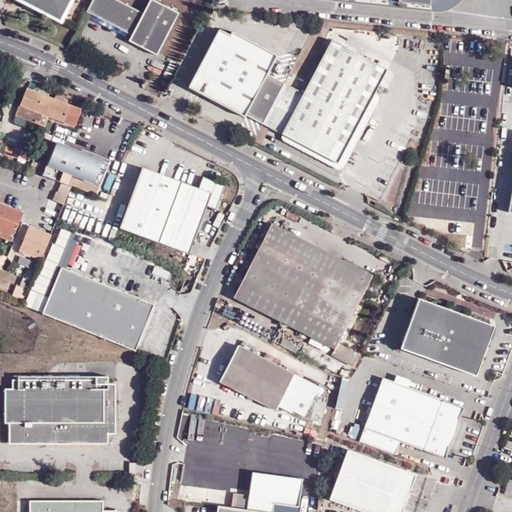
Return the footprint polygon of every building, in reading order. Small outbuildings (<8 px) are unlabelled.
[(69,0),(22,0),(27,2),(28,0),(37,5),(36,7),(59,19),(69,0)] [(144,14),(116,0),(93,0),(87,13),(133,36),(129,42),(157,56),(160,52),(179,15),(152,0),(144,14)] [(262,124),(284,84),(269,75),(278,56),(233,32),(231,35),(220,29),(190,87),(246,117),(247,116),(258,122),(262,124)] [(332,41),(304,94),(284,84),(262,124),(282,135),(336,163),(373,93),(386,70),(332,41)] [(168,77),(174,65),(168,63),(163,74),(168,77)] [(47,114),(53,99),(28,90),(18,115),(45,126),(50,117),(49,115),(47,114)] [(379,96),(373,93),(336,163),(282,135),(283,139),(286,143),(337,169),(342,169),(346,165),(380,100),(379,96)] [(83,110),(53,99),(47,114),(49,115),(50,117),(76,127),(83,110)] [(111,162),(57,142),(47,166),(102,187),(111,162)] [(200,188),(145,168),(121,228),(190,254),(209,207),(217,210),(226,186),(211,180),(204,177),(200,188)] [(0,235),(8,239),(15,222),(19,223),(23,211),(0,202),(0,235)] [(354,366),(360,354),(339,344),(374,276),(271,224),(252,263),(234,298),(244,303),(335,349),(332,355),(354,366)] [(47,239),(31,232),(20,256),(37,263),(47,239)] [(53,242),(48,261),(59,264),(64,245),(53,242)] [(23,306),(41,314),(59,270),(40,262),(35,276),(44,280),(38,294),(29,290),(23,306)] [(59,270),(41,314),(135,351),(153,304),(64,269),(60,267),(59,270)] [(496,326),(421,298),(402,348),(478,376),(496,326)] [(301,355),(337,374),(342,363),(307,345),(301,355)] [(319,387),(238,346),(220,382),(277,411),(279,407),(292,414),(293,411),(304,417),(319,387)] [(12,388),(4,389),(4,423),(9,424),(9,444),(108,444),(108,434),(116,434),(116,383),(108,383),(108,377),(95,376),(95,379),(12,379),(12,388)] [(466,407),(385,378),(362,440),(398,454),(402,441),(448,458),(466,407)] [(404,511),(418,474),(350,449),(331,499),(367,511),(404,511)] [(228,507),(248,509),(270,511),(298,511),(300,502),(302,479),(231,469),(228,507)] [(309,480),(302,479),(300,502),(306,502),(309,480)] [(103,511),(103,508),(103,499),(30,499),(29,511),(103,511)]
